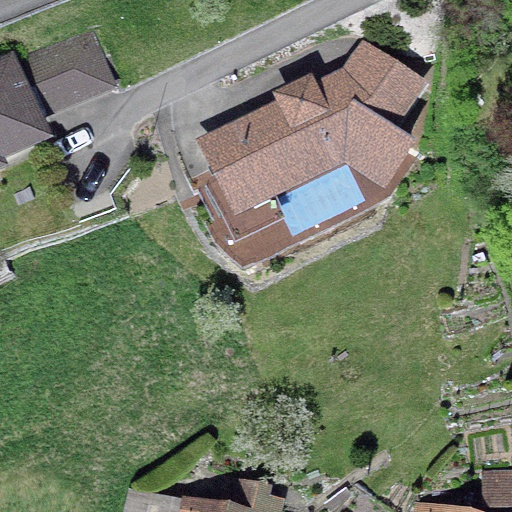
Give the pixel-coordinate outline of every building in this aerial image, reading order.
[(0,156),(37,140),(15,92),(29,86),(40,113),(106,86),(85,33),(0,70),(0,156)] [(412,88),(362,54),(328,104),(316,110),(308,94),(296,90),(283,97),(278,109),(280,111),(200,150),(231,213),(340,160),(380,187),(403,154),(378,137),(412,88)] [(480,506),(511,505),(511,475),(479,476),(480,506)] [(261,503),(263,493),(234,486),(228,511),(211,511),(193,508),(192,511),(273,511),(275,506),(261,503)] [(123,511),(171,511),(172,506),(127,495),(123,511)]
